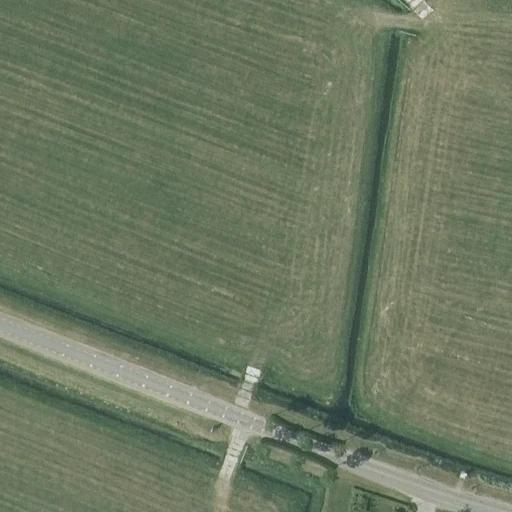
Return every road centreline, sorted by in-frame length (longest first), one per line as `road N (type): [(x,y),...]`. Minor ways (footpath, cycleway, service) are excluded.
road 1 (tertiary): [(494,511),(219,411)]
road 2 (tertiary): [(0,324),(219,411)]
